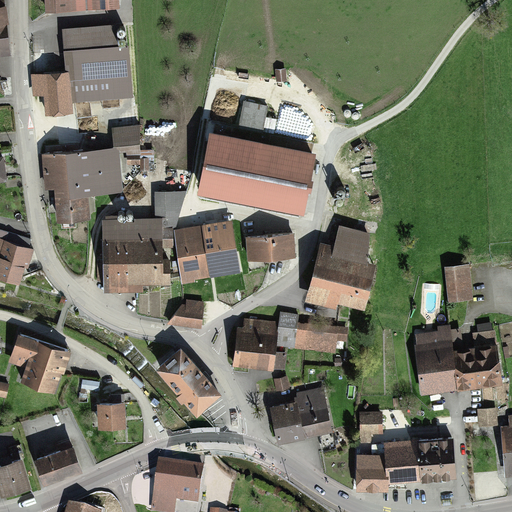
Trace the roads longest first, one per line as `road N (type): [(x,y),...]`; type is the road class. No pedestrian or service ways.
road 1 (residential): [(193,341),(107,313),(59,277),(39,227),(20,99)]
road 2 (residential): [(160,450),(143,401),(124,377),(56,335),(0,315)]
road 3 (track): [(334,144),(400,108),(453,40),(497,0)]
road 4 (residential): [(231,316),(298,271),(308,255),(334,144)]
road 5 (secondary): [(369,511),(246,445)]
road 6 (unknown): [(316,223),(190,201)]
